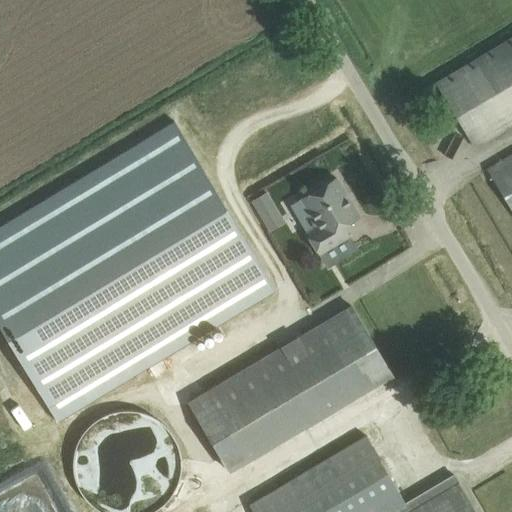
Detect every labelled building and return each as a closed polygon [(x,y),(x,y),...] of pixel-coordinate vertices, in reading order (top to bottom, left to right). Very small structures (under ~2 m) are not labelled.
[(511,38),(437,83),(475,147),(511,125),(511,38)] [(175,112),(0,221),(0,323),(59,421),(276,292),(175,112)] [(442,128),(434,133),(437,139),(446,134),(445,133),(443,130),(442,128)] [(488,169),(511,208),(511,154),(505,158),(488,169)] [(306,195),(323,223),(307,232),(320,254),(335,245),(335,244),(332,246),(326,235),(359,216),(336,177),(331,180),(329,177),(320,182),(322,185),(306,195)] [(270,189),(253,198),(272,230),(288,220),(270,189)] [(335,315),(188,401),(229,471),(390,375),(395,384),(398,382),(352,305),(335,315)] [(75,454),(74,464),(75,474),(78,483),(82,492),(88,500),(95,507),(104,511),(150,511),(151,511),(159,507),(167,500),(172,492),(177,483),(180,474),(180,464),(180,454),(177,445),(172,436),(167,428),(159,422),(151,417),(142,413),(132,411),(122,411),(113,413),(104,417),(95,422),(88,428),(82,436),(78,445),(75,454)] [(249,503),(254,511),(472,511),(451,475),(406,502),(367,435),(249,503)]
